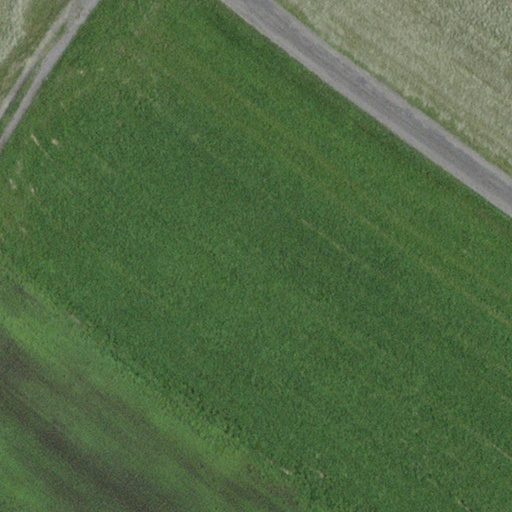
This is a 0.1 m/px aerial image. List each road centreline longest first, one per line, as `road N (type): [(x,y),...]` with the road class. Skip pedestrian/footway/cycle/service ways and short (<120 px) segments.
road 1 (track): [(511,186),(264,0)]
road 2 (track): [(93,0),(0,146)]
